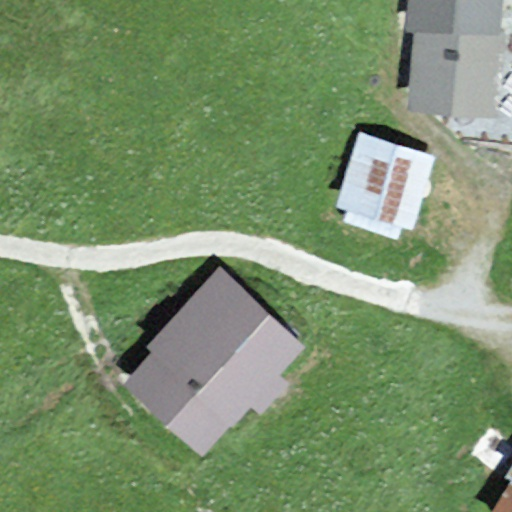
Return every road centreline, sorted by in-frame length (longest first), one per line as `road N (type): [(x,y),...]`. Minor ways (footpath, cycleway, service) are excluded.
road 1 (track): [(0,247),(113,258),(226,246),(399,305),(461,311)]
road 2 (track): [(55,256),(113,409),(193,479)]
road 3 (track): [(460,110),(492,161),(495,203),(461,311)]
